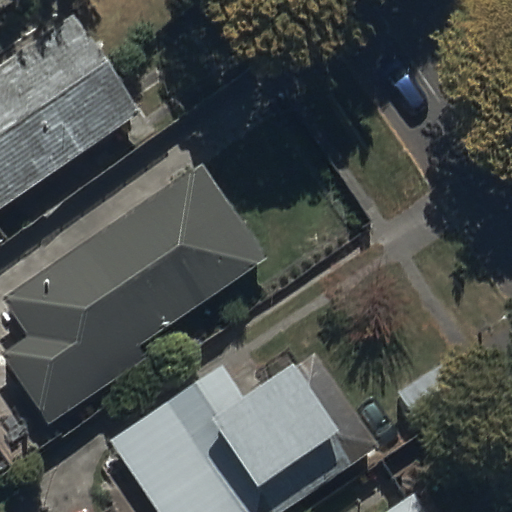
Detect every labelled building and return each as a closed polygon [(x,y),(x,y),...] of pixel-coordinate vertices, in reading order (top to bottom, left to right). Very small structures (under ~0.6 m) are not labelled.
[(0,214),(137,123),(70,21),(0,67),(0,214)] [(200,171),(3,307),(27,345),(2,361),(46,432),(147,370),(137,353),(265,267),(200,171)] [(451,358),(394,399),(425,441),(481,400),(451,358)] [(218,371),(107,447),(151,511),(287,511),(374,453),(311,363),(244,409),(218,371)] [(416,511),(409,501),(392,511),(416,511)]
